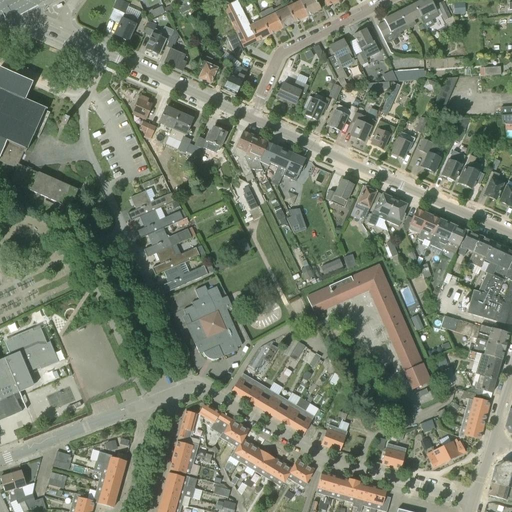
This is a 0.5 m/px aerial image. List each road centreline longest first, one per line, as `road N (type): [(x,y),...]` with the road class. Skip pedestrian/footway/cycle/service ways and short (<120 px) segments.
road 1 (residential): [(177,392),(200,386),(321,459),(472,501)]
road 2 (residential): [(511,237),(249,118)]
road 3 (residential): [(155,309),(86,142),(80,94),(103,52)]
road 4 (residential): [(391,0),(283,52),(249,118)]
road 5 (residential): [(249,118),(103,52)]
road 6 (residential): [(147,404),(0,460)]
road 7 (residential): [(143,511),(177,392)]
